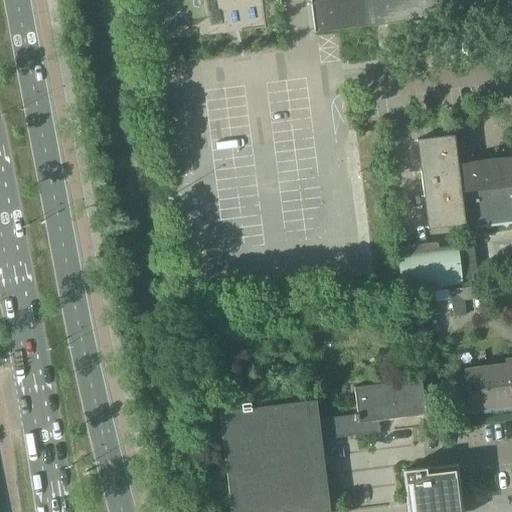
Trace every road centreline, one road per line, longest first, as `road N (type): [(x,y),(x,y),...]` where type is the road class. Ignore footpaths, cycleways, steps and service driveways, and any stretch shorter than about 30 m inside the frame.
road 1 (secondary): [(120,511),(16,0)]
road 2 (secondary): [(0,204),(36,395)]
road 3 (residential): [(321,88),(511,67)]
